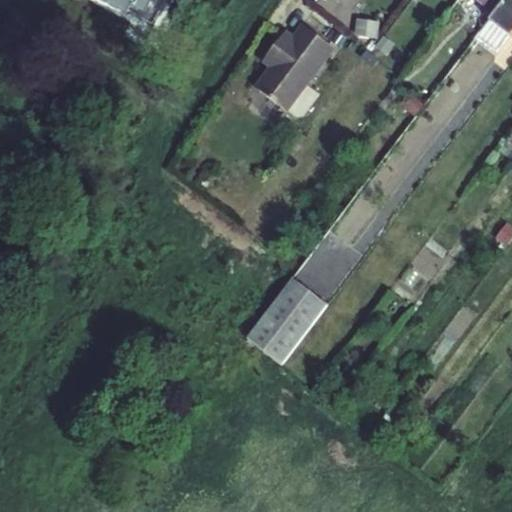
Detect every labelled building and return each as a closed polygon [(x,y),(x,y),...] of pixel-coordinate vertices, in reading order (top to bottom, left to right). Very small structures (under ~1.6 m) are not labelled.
[(86,0),(165,40),(187,0),(86,0)] [(479,0),(496,13),(506,0),(479,0)] [(511,0),(506,0),(496,13),(491,20),(511,36),(511,34),(511,0)] [(491,20),(478,36),(499,52),(511,36),(491,20)] [(271,70),(256,89),(287,112),(288,111),(297,118),(302,117),(319,96),(306,86),(334,50),(303,27),(294,40),(285,34),(267,58),(276,64),(271,70)] [(263,63),(271,70),(276,64),(267,58),(263,63)] [(294,277),(248,339),(283,365),(330,304),(294,277)] [(383,424),(395,433),(408,415),(396,406),(383,424)]
